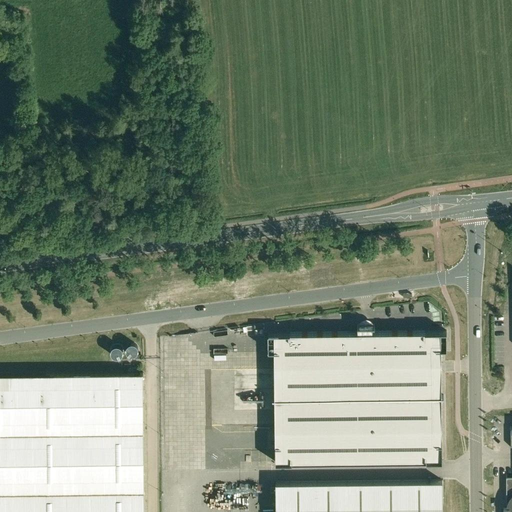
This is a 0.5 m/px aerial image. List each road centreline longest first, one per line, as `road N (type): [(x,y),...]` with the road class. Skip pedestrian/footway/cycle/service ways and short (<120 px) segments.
road 1 (unclassified): [(0,338),(476,275)]
road 2 (tertiary): [(0,267),(472,203)]
road 3 (unclassified): [(475,511),(476,275)]
